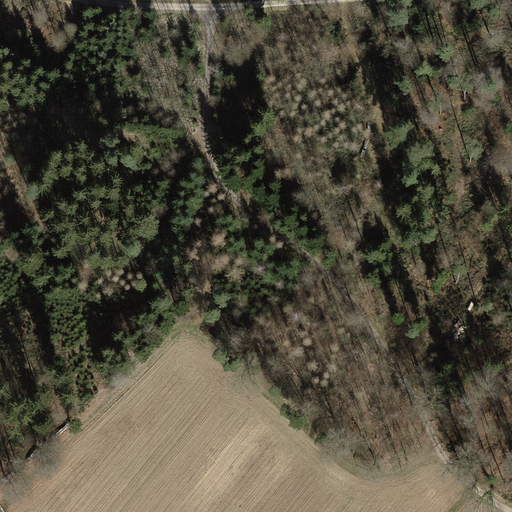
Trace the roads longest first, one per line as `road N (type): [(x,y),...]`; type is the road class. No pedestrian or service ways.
road 1 (track): [(212,7),(206,138),(219,180),(351,296),(448,466),(508,511)]
road 2 (track): [(439,451),(388,474),(365,473),(231,359),(183,331),(155,345),(0,504)]
road 3 (track): [(335,0),(212,7),(77,0)]
